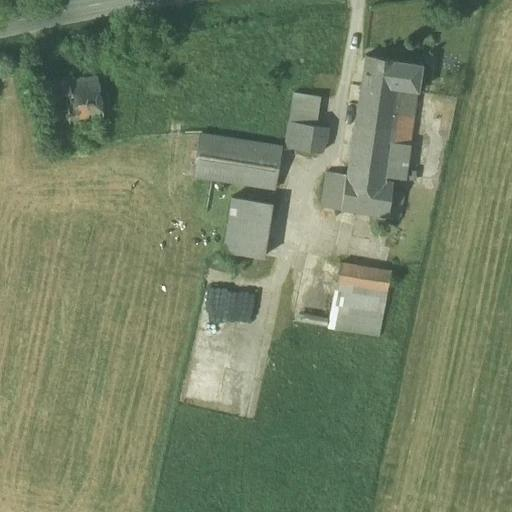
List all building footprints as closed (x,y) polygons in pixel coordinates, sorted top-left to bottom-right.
[(429,61),(370,52),(354,171),(330,167),(323,208),(407,216),(429,61)] [(98,78),(69,81),(69,79),(44,82),(50,134),(71,132),(71,128),(103,124),(98,78)] [(332,125),(297,122),(295,146),(330,149),(332,125)] [(281,142),(205,133),(200,175),(275,185),(281,142)] [(280,205),(238,197),(227,251),(270,258),(280,205)] [(396,270),(346,262),(335,326),(385,335),(396,270)]
